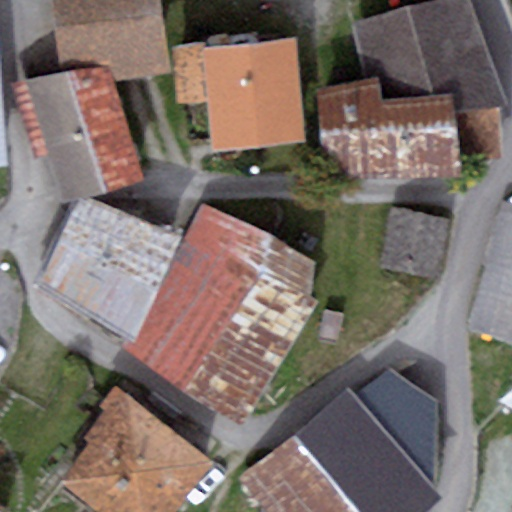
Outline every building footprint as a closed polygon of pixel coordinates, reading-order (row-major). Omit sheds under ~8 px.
[(50,0),(61,73),(107,65),(167,58),(158,0),(50,0)] [(469,0),(445,0),(354,25),(362,79),(379,77),(383,100),(455,95),(456,109),(498,106),(509,106),(469,0)] [(226,34),(176,47),(180,104),(206,101),(211,151),(304,140),(296,37),(233,45),(226,34)] [(139,173),(107,65),(61,73),(26,82),(58,194),(139,173)] [(362,79),(318,90),(322,179),(461,177),(459,160),(456,109),(455,95),(383,100),(379,77),(362,79)] [(498,106),(456,109),(459,160),(500,159),(498,106)] [(79,197),(55,235),(152,284),(172,235),(79,197)] [(203,202),(184,240),(309,303),(315,262),(269,234),(203,202)] [(511,206),(501,204),(467,326),(511,340),(511,206)] [(445,218),(390,208),(379,266),(434,276),(445,218)] [(55,235),(39,281),(125,338),(152,284),(55,235)] [(184,240),(157,295),(280,357),(314,306),(309,303),(184,240)] [(157,295),(127,351),(243,424),(280,357),(157,295)] [(326,311),(319,338),(339,343),(345,315),(326,311)] [(387,368),(355,393),(433,491),(438,401),(387,368)] [(168,511),(208,457),(110,386),(94,409),(100,413),(79,442),(84,445),(58,481),(101,511),(168,511)] [(270,511),(419,511),(438,498),(433,491),(355,393),(351,388),(241,474),(270,511)] [(0,511),(10,511),(14,505),(0,498),(0,511)]
